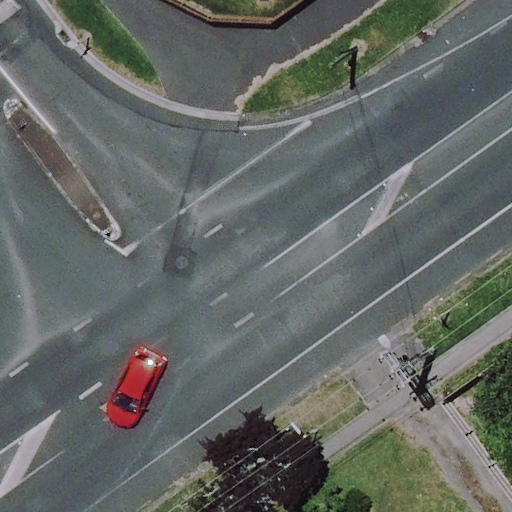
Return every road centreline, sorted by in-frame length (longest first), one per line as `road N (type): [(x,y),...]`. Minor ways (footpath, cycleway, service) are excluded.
road 1 (tertiary): [(194,346),(511,118)]
road 2 (residential): [(194,346),(0,77)]
road 3 (tertiary): [(0,482),(194,346)]
